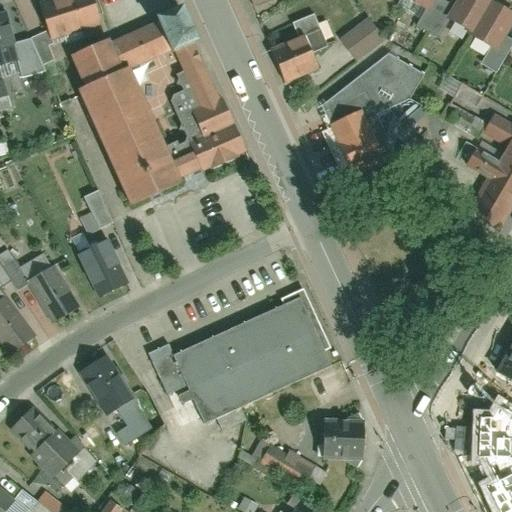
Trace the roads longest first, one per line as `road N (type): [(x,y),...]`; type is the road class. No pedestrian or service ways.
road 1 (residential): [(315,225),(85,335),(0,400)]
road 2 (tertiary): [(210,0),(315,225)]
road 3 (tertiary): [(315,225),(412,438)]
road 4 (tertiary): [(412,438),(511,263)]
